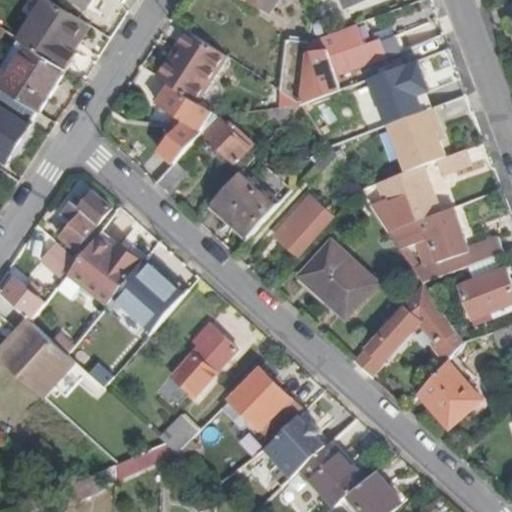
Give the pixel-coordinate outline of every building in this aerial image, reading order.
[(60,65),(87,23),(50,0),(45,0),(20,40),(60,65)] [(93,0),(73,0),(88,9),(93,0)] [(250,0),(271,14),(280,0),(250,0)] [(334,0),(337,7),(345,4),(346,8),(368,0),(334,0)] [(357,25),(323,38),(337,76),(387,58),(381,42),(365,47),(357,25)] [(182,49),(162,81),(170,86),(199,105),(228,57),(189,32),(179,47),(182,49)] [(303,97),(302,106),(342,91),(337,76),(323,38),(309,43),(303,97)] [(0,68),(0,87),(32,108),(60,65),(20,40),(19,39),(0,68)] [(303,97),(309,43),(289,41),(283,93),(302,106),(303,97)] [(436,55),(404,67),(412,89),(424,92),(435,87),(432,81),(444,77),(436,55)] [(199,105),(170,86),(159,106),(205,133),(218,118),(219,117),(199,105)] [(32,108),(0,87),(0,161),(6,165),(31,127),(31,125),(39,113),(32,108)] [(272,110),(302,106),(283,93),(274,87),(272,110)] [(389,126),(412,118),(404,99),(333,126),(319,107),(315,106),(306,112),(331,148),(389,126)] [(284,126),(302,106),(272,110),(284,126)] [(412,118),(389,126),(408,173),(415,171),(424,167),(438,162),(447,159),(441,143),(436,129),(440,127),(433,110),(412,118)] [(205,133),(203,135),(216,148),(213,151),(224,160),(227,157),(236,165),(252,147),(218,118),(205,133)] [(446,141),(440,127),(436,129),(441,143),(446,141)] [(331,148),(306,176),(320,188),(342,164),(331,148)] [(447,159),(438,162),(443,175),(469,165),(464,152),(447,159)] [(158,185),(175,166),(163,155),(146,174),(158,185)] [(189,172),(178,163),(175,166),(158,185),(168,195),(189,172)] [(424,167),(415,171),(437,216),(445,213),(424,167)] [(417,224),(437,216),(415,171),(408,173),(381,184),(388,203),(385,204),(372,208),(390,234),(417,224)] [(243,173),(214,205),(250,237),(279,205),(247,177),(243,173)] [(381,184),(375,186),(385,204),(388,203),(381,184)] [(95,193),(80,211),(73,205),(64,216),(70,221),(59,235),(78,251),(113,209),(95,193)] [(310,199),(278,235),(300,254),(332,218),(310,199)] [(470,248),(454,210),(445,213),(437,216),(417,224),(390,234),(401,251),(431,240),(439,261),(414,270),(425,285),(479,264),(506,254),(499,237),(470,248)] [(104,230),(98,238),(113,250),(114,250),(119,243),(104,230)] [(113,302),(143,264),(119,243),(114,250),(113,250),(98,238),(80,263),(66,282),(74,289),(79,283),(91,294),(108,308),(113,302)] [(333,242),(302,278),(347,319),(379,284),(333,242)] [(65,283),(66,282),(80,263),(59,244),(42,264),(65,283)] [(159,327),(187,293),(148,258),(143,264),(113,302),(139,325),(147,317),(158,327),(159,327)] [(479,264),(425,285),(443,311),(468,302),(477,326),(494,320),(492,313),(511,305),(511,278),(508,269),(484,278),(479,264)] [(38,319),(49,304),(40,297),(44,291),(37,285),(32,291),(17,280),(6,296),(38,319)] [(87,300),(91,294),(79,283),(74,289),(87,300)] [(452,350),(455,354),(465,343),(443,311),(425,285),(354,362),(366,373),(403,332),(401,330),(414,316),(437,341),(433,344),(445,357),(452,350)] [(29,321),(0,352),(0,359),(1,360),(33,325),(29,321)] [(1,360),(45,399),(77,364),(33,325),(1,360)] [(201,346),(175,375),(197,396),(239,350),(212,325),(197,342),(201,346)] [(511,345),(511,325),(494,332),(501,349),(511,345)] [(449,361),(419,395),(451,429),(484,400),(449,361)] [(231,400),(223,408),(237,421),(245,412),(276,441),(305,411),(263,370),(233,402),(231,400)] [(176,405),(186,388),(167,378),(157,395),(176,405)] [(166,443),(167,444),(179,455),(200,432),(182,415),(160,438),(166,443)] [(179,455),(189,464),(217,437),(206,426),(200,432),(179,455)] [(167,444),(166,443),(117,466),(116,481),(167,459),(167,444)] [(350,496),(367,481),(334,443),(303,471),(336,508),(350,496)] [(367,481),(350,496),(363,511),(393,511),(405,502),(379,472),(367,481)]
